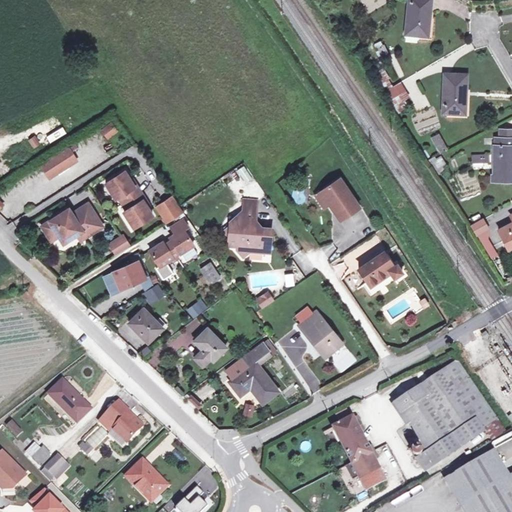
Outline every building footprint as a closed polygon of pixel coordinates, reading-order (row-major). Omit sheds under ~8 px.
[(409,0),(406,31),(418,32),(417,34),(429,35),(431,0),(409,0)] [(384,44),(378,47),(387,64),(392,61),(384,44)] [(391,78),(386,69),(375,75),(385,91),(394,86),(389,78),(391,78)] [(466,75),(445,74),(443,113),(454,114),(454,110),(465,110),(466,75)] [(402,82),(394,86),(385,91),(390,98),(406,89),(402,82)] [(411,96),(406,89),(390,98),(402,112),(409,107),(405,99),(411,96)] [(112,123),(103,130),(108,137),(117,131),(112,123)] [(511,129),(501,129),(501,137),(496,137),(496,145),(495,145),(494,175),(508,175),(508,179),(511,179),(511,129)] [(438,134),(433,137),(442,153),(448,151),(445,144),(438,134)] [(28,140),(34,149),(41,144),(35,135),(28,140)] [(75,144),(41,165),(50,178),(77,160),(71,151),(77,147),(75,144)] [(447,164),(441,155),(434,161),(442,173),(446,171),(444,166),(447,164)] [(245,165),(237,170),(245,183),(253,178),(245,165)] [(125,171),(106,183),(116,198),(121,195),(124,199),(121,201),(124,206),(127,204),(130,208),(124,212),(134,227),(153,215),(147,206),(143,200),(146,199),(137,185),(135,186),(131,180),(125,171)] [(359,207),(339,178),(319,192),(328,205),(339,220),(359,207)] [(328,205),(319,192),(314,196),(323,209),(328,205)] [(121,195),(116,198),(124,212),(130,208),(127,204),(124,206),(121,201),(124,199),(121,195)] [(173,198),(159,208),(166,219),(164,220),(166,224),(185,213),(173,198)] [(256,201),(244,201),(243,213),(255,214),(256,201)] [(65,211),(42,225),(52,240),(59,236),(68,230),(72,237),(77,234),(81,240),(103,226),(89,203),(72,213),(71,210),(67,213),(65,211)] [(243,213),(241,213),(229,223),(229,227),(223,232),(228,237),(227,247),(236,248),(236,250),(242,258),(249,253),(262,254),(263,243),(269,243),(270,230),(261,229),(260,231),(254,231),(255,214),(243,213)] [(481,219),(471,225),(490,259),(500,253),(481,219)] [(188,227),(184,220),(171,228),(176,235),(184,230),(188,227)] [(511,223),(499,231),(509,249),(511,246),(511,223)] [(68,230),(59,236),(64,243),(72,237),(68,230)] [(176,235),(170,238),(172,241),(180,253),(180,254),(194,246),(184,230),(176,235)] [(353,270),(385,249),(375,234),(343,256),(353,270)] [(180,253),(172,241),(165,245),(163,242),(150,251),(160,267),(173,259),(174,261),(178,258),(176,255),(180,253)] [(302,275),(313,268),(302,249),(291,256),(302,275)] [(387,255),(384,250),(378,254),(379,256),(381,259),(387,255)] [(379,256),(360,269),(368,282),(376,277),(380,281),(391,273),(395,278),(403,272),(397,264),(394,266),(387,255),(381,259),(379,256)] [(138,261),(114,272),(121,289),(146,279),(140,266),(138,261)] [(212,286),(222,277),(210,261),(199,270),(212,286)] [(376,277),(368,282),(372,287),(380,281),(376,277)] [(158,283),(143,291),(150,305),(165,297),(158,283)] [(262,298),(257,301),(264,310),(274,303),(270,297),(264,301),(262,298)] [(193,318),(208,308),(202,298),(187,309),(193,318)] [(430,305),(425,298),(421,301),(425,307),(430,305)] [(145,308),(130,323),(150,343),(164,328),(145,308)] [(318,311),(300,325),(315,344),(319,341),(330,354),(344,343),(318,311)] [(228,347),(208,328),(195,341),(204,349),(196,357),(204,366),(212,358),(215,360),(228,347)] [(490,334),(485,337),(489,342),(493,339),(490,334)] [(269,338),(264,341),(271,350),(279,361),(283,358),(269,338)] [(271,350),(264,341),(243,358),(249,367),(230,381),(238,392),(249,384),(252,388),(264,403),(280,391),(257,361),(271,350)] [(319,341),(315,344),(326,357),(330,354),(319,341)] [(347,346),(329,356),(338,373),(356,362),(347,346)] [(506,429),(458,360),(395,402),(420,439),(408,447),(415,458),(477,417),(487,431),(492,437),(506,429)] [(91,408),(64,379),(49,393),(73,416),(74,415),(79,421),(91,408)] [(249,384),(238,392),(242,396),(252,388),(249,384)] [(195,404),(208,397),(204,389),(191,396),(195,404)] [(126,406),(121,401),(104,418),(114,427),(128,441),(143,425),(128,412),(125,408),(126,406)] [(352,417),(334,426),(367,488),(385,478),(374,458),(369,449),(359,429),(354,420),(352,417)] [(415,458),(425,472),(487,431),(477,417),(415,458)] [(114,427),(104,418),(101,421),(111,430),(114,427)] [(358,418),(354,420),(359,429),(363,427),(358,418)] [(13,420),(7,426),(18,437),(23,432),(13,420)] [(41,449),(35,444),(27,452),(40,465),(51,454),(44,446),(41,449)] [(373,447),(369,449),(374,458),(378,456),(373,447)] [(496,448),(444,479),(464,511),(511,511),(511,473),(511,474),(496,448)] [(27,475),(3,451),(0,453),(0,485),(3,488),(13,488),(27,475)] [(59,456),(48,467),(53,472),(64,461),(59,456)] [(69,466),(64,461),(53,472),(55,474),(58,477),(69,466)] [(168,486),(143,461),(128,476),(152,500),(168,486)] [(53,472),(48,467),(43,472),(50,479),(55,474),(53,472)] [(199,486),(177,507),(181,511),(203,511),(209,506),(201,497),(205,492),(199,486)] [(67,511),(44,489),(30,500),(38,507),(34,511),(35,511),(67,511)] [(81,490),(77,495),(84,502),(89,498),(81,490)]
